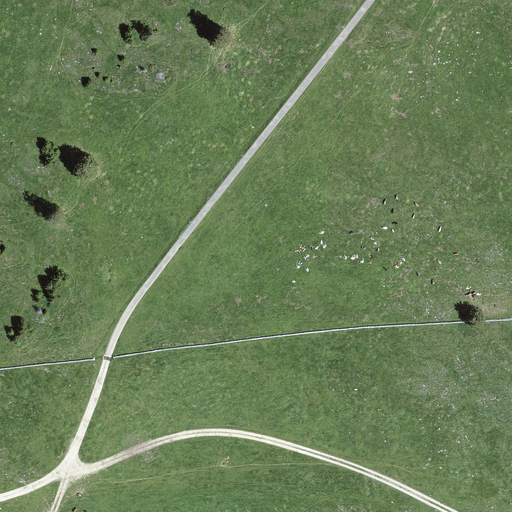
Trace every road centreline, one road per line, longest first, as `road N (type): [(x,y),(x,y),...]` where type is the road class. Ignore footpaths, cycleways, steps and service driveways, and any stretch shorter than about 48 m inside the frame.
road 1 (unclassified): [(106,357),(136,299),(370,0)]
road 2 (track): [(450,511),(340,461),(225,431),(178,435),(68,469)]
